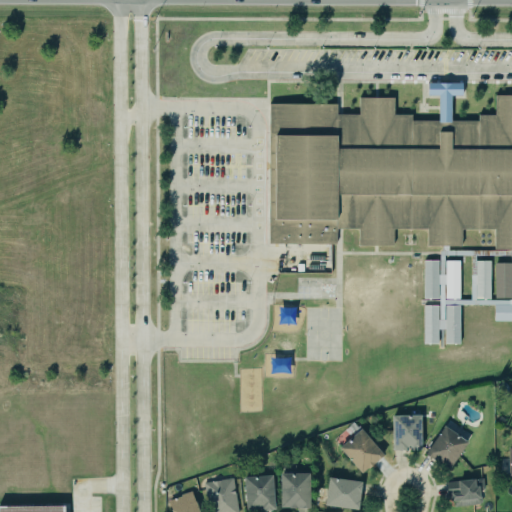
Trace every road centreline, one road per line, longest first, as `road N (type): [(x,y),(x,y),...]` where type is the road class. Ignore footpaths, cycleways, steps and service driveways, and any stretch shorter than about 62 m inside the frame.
road 1 (tertiary): [(121,0),(124,511)]
road 2 (tertiary): [(145,511),(144,0)]
